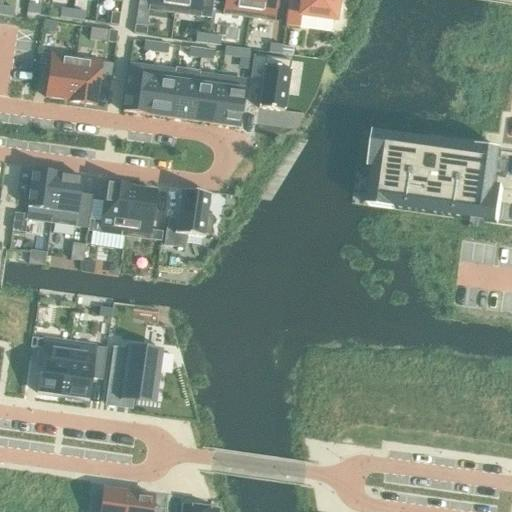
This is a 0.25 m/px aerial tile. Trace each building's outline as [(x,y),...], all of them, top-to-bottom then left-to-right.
[(150,0),(149,11),(174,14),(175,0),(150,0)] [(175,0),(174,14),(210,19),(213,0),(175,0)] [(225,0),(223,15),(248,19),(250,0),(225,0)] [(250,0),(248,19),(273,22),(276,0),(250,0)] [(297,0),(289,0),(285,27),(299,28),(300,17),(304,17),(330,21),(335,21),(337,4),(337,0),(301,0),(301,1),(297,0)] [(28,5),(26,14),(39,15),(40,7),(28,5)] [(2,7),(1,16),(13,18),(14,9),(2,7)] [(61,9),(59,18),(72,20),(73,11),(61,9)] [(73,11),(72,20),(84,22),(85,13),(73,11)] [(111,13),(109,25),(118,26),(119,14),(111,13)] [(44,22),(42,31),(43,31),(55,33),(56,24),(44,22)] [(134,26),(133,35),(145,36),(146,28),(134,26)] [(104,31),(102,42),(107,43),(115,44),(117,32),(109,31),(104,31)] [(290,33),(288,45),(295,46),(297,34),(290,33)] [(196,34),(195,43),(207,45),(208,36),(196,34)] [(208,36),(207,45),(219,46),(220,38),(208,36)] [(144,42),(143,51),(155,53),(156,44),(144,42)] [(156,44),(155,53),(167,54),(168,46),(156,44)] [(270,45),(268,53),(281,55),(282,46),(270,45)] [(283,47),(282,54),(292,56),(293,49),(283,47)] [(225,48),(224,57),(240,59),(248,60),(249,51),(225,48)] [(190,49),(188,57),(200,59),(201,50),(190,49)] [(201,50),(200,59),(212,61),(213,52),(201,50)] [(51,56),(45,98),(69,102),(69,103),(70,103),(76,59),(51,56)] [(253,56),(250,80),(262,82),(258,109),(284,113),(291,62),(253,56)] [(76,59),(70,103),(95,107),(99,76),(110,77),(112,65),(101,64),(101,63),(76,59)] [(128,75),(122,113),(146,116),(152,71),(129,68),(128,75)] [(152,71),(146,116),(169,120),(175,70),(174,75),(152,71)] [(175,70),(169,120),(191,123),(198,73),(175,70)] [(198,73),(191,123),(214,126),(220,81),(198,78),(199,73),(198,73)] [(220,81),(214,126),(239,129),(244,92),(245,84),(220,81)] [(370,196),(370,200),(396,203),(394,211),(395,211),(472,222),(486,224),(491,224),(492,224),(492,222),(496,188),(498,179),(500,161),(501,158),(477,155),(478,151),(501,155),(501,153),(502,152),(478,149),(448,144),(426,142),(383,135),(378,170),(374,170),(372,182),(370,196)] [(26,216),(25,221),(26,221),(50,224),(57,174),(32,171),(26,216)] [(57,174),(50,224),(87,229),(88,221),(90,204),(79,203),(80,195),(82,178),(57,174)] [(87,229),(87,232),(91,233),(89,247),(121,251),(123,237),(124,237),(130,188),(105,185),(100,222),(88,221),(87,229)] [(130,188),(124,237),(160,242),(162,233),(150,231),(155,193),(131,190),(132,188),(130,188)] [(166,230),(164,246),(184,249),(185,237),(204,239),(204,238),(202,238),(203,234),(208,235),(211,217),(205,216),(208,197),(210,197),(210,196),(180,191),(180,193),(181,193),(176,232),(166,230)] [(14,214),(11,232),(12,232),(25,234),(26,221),(25,221),(26,216),(14,214)] [(99,309),(98,317),(110,319),(111,314),(111,310),(99,309)] [(132,317),(131,324),(155,327),(157,314),(133,311),(132,317)] [(31,339),(30,348),(43,350),(37,394),(62,398),(69,344),(31,339)] [(69,344),(62,398),(87,401),(90,379),(102,381),(106,349),(94,348),(69,344)] [(112,348),(107,387),(120,389),(119,397),(155,402),(161,355),(126,350),(112,348)] [(125,511),(128,494),(103,490),(101,503),(99,511),(125,511)] [(128,494),(125,511),(150,511),(151,509),(153,497),(128,494)]
